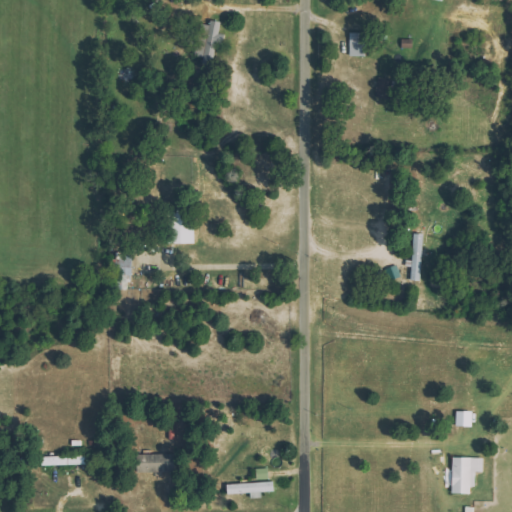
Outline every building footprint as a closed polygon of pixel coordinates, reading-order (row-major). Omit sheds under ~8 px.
[(219,35),(215,34),(217,23),(201,19),(192,58),(213,63),(219,35)] [(191,244),(191,223),(163,224),(164,245),(191,244)] [(408,281),(419,281),(420,235),(409,235),(408,281)] [(165,454),(132,455),(133,474),(166,473),(165,454)] [(86,456),(36,458),(37,467),(86,465),(86,456)] [(470,473),(479,473),(479,459),(448,458),(447,494),(469,495),(470,473)] [(254,484),(222,485),(222,495),(249,494),(249,499),(257,498),(256,493),(268,492),(267,469),(253,469),(254,484)]
